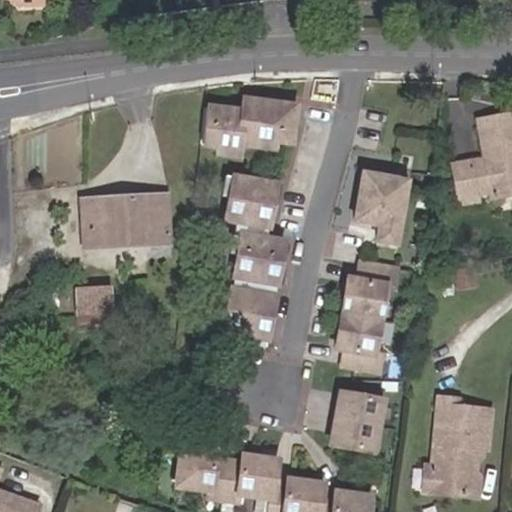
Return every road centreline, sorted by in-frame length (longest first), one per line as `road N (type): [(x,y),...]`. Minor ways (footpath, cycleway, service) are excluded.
road 1 (residential): [(361,47),(282,390)]
road 2 (tertiary): [(134,68),(230,49),(361,47)]
road 3 (tertiary): [(361,47),(511,51)]
road 4 (tertiary): [(0,109),(134,68)]
road 5 (tertiary): [(134,68),(0,79)]
